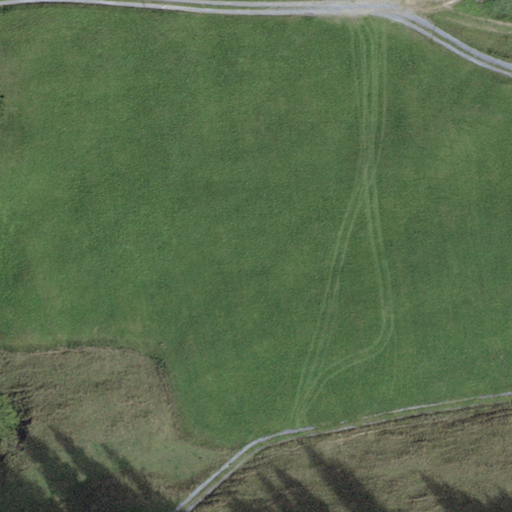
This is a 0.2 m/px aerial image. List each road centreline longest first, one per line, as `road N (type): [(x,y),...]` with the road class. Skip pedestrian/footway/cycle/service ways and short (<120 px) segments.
road 1 (track): [(54,0),(403,10),(433,34),(511,71)]
road 2 (track): [(179,511),(258,445),(511,397)]
